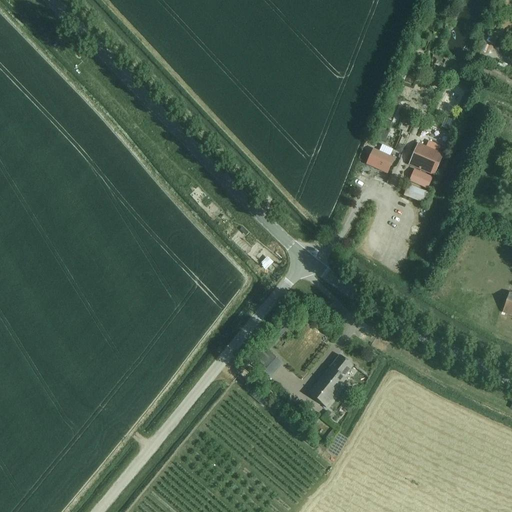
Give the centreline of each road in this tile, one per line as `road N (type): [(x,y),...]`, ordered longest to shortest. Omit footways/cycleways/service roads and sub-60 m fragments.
road 1 (tertiary): [(305,259),(51,0)]
road 2 (unclassified): [(97,511),(305,259)]
road 3 (tertiary): [(511,381),(399,323),(305,259)]
